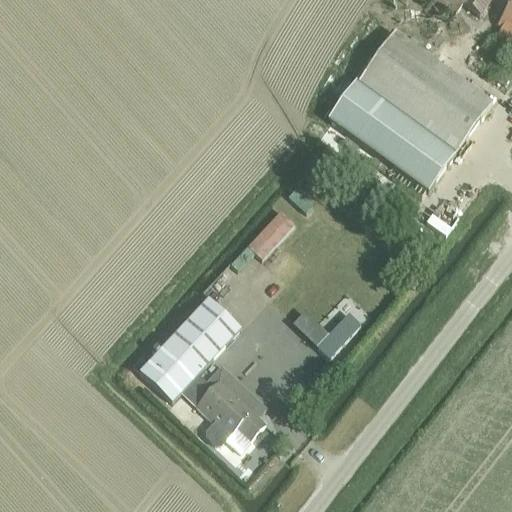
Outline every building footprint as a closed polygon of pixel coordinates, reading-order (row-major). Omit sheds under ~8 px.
[(419,0),(454,21),(462,8),(480,21),(492,0),(419,0)] [(511,6),(497,30),(501,33),(499,36),(502,38),(499,43),(511,51),(511,6)] [(393,37),(357,86),(456,158),(492,108),(393,37)] [(511,75),(496,65),(486,81),(504,92),(511,79),(511,75)] [(357,86),(327,125),(427,197),(456,158),(357,86)] [(273,304),(304,272),(265,235),(234,267),(273,304)] [(207,305),(138,379),(171,409),(181,398),(197,381),(240,335),(207,305)] [(328,342),(316,355),(327,366),(360,333),(348,321),(328,342)] [(197,381),(181,398),(195,412),(213,428),(205,437),(204,444),(213,452),(220,452),(226,446),(239,458),(250,447),(265,431),(257,423),(266,414),(221,372),(205,389),(197,381)]
